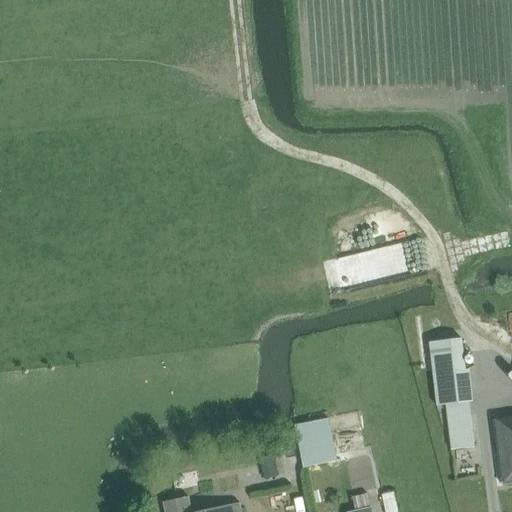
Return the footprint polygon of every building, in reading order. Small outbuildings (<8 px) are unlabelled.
[(427,228),(335,248),(340,275),(376,267),(373,252),(387,250),(390,265),(433,256),(427,228)] [(462,338),(429,342),(433,374),(465,371),(462,338)] [(470,370),(465,371),(433,374),(437,406),(447,405),(469,402),(474,402),(470,370)] [(344,404),(348,420),(370,414),(366,399),(344,404)] [(469,402),(447,405),(450,435),(472,432),(469,402)] [(338,461),(329,418),(295,426),(303,468),(338,461)] [(511,420),(495,423),(501,466),(496,466),(497,473),(502,472),(504,486),(511,484),(511,420)] [(472,432),(450,435),(452,450),(474,447),(472,432)] [(274,456),(259,460),(263,479),(278,476),(274,456)] [(359,485),(362,496),(376,493),(373,481),(359,485)] [(368,495),(352,499),(354,511),(356,511),(371,509),(368,495)] [(196,511),(192,511),(189,496),(163,502),(165,511),(242,511),(240,503),(196,511)]
